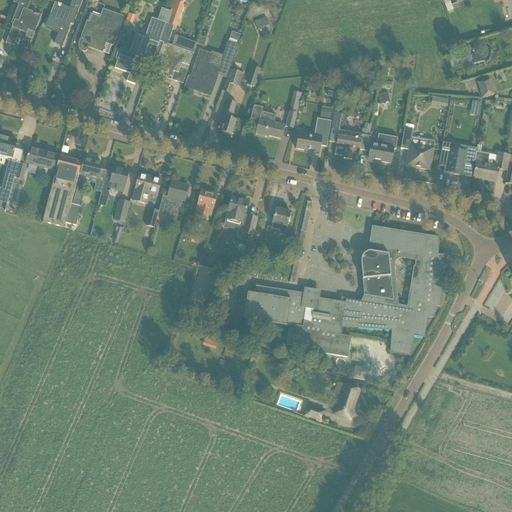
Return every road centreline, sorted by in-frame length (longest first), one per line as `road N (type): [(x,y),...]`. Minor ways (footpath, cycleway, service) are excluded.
road 1 (unclassified): [(356,192),(0,100)]
road 2 (tertiary): [(337,511),(486,252)]
road 3 (residential): [(511,215),(486,197),(361,176),(356,192)]
road 4 (residential): [(486,252),(451,220),(356,192)]
